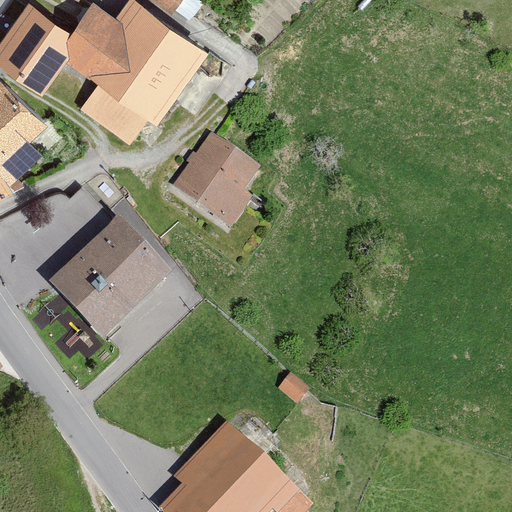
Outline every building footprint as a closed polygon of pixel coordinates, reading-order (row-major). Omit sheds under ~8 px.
[(180,0),(155,0),(172,12),(180,0)] [(96,8),(75,41),(62,59),(103,87),(144,115),(152,121),(201,53),(134,4),(118,25),(96,8)] [(75,41),(32,9),(0,53),(0,61),(40,90),(62,59),(75,41)] [(47,127),(0,81),(0,175),(10,187),(42,157),(30,144),(47,127)] [(144,115),(103,87),(86,111),(128,139),(144,115)] [(212,135),(176,186),(230,223),(249,195),(239,189),(256,165),(212,135)] [(10,187),(0,175),(0,200),(13,194),(10,187)] [(120,212),(47,277),(98,334),(171,268),(120,212)] [(188,484),(165,507),(170,511),(262,511),(273,501),(283,511),(299,511),(308,503),(228,426),(179,476),(188,484)]
